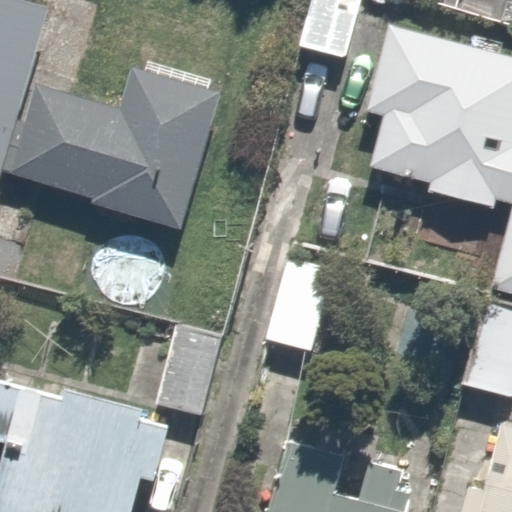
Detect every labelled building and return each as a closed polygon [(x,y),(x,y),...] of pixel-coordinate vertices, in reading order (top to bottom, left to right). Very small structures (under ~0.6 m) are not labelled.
[(23,0),(0,0),(0,169),(161,221),(204,86),(122,60),(110,99),(25,73),(46,7),(23,0)] [(359,0),(305,0),(293,38),(342,54),(359,0)] [(511,284),(511,131),(510,131),(511,123),(511,47),(376,10),(350,104),(373,111),(357,169),(500,209),(481,276),(511,284)] [(336,267),(279,250),(254,331),(310,349),(336,267)] [(511,304),(469,295),(450,378),(511,391),(511,304)] [(222,336),(172,318),(146,391),(196,409),(222,336)] [(0,511),(125,511),(152,422),(156,410),(0,363),(0,511)] [(485,466),(466,460),(450,511),(511,511),(511,421),(499,418),(485,466)] [(381,511),(396,469),(280,431),(253,511),(381,511)]
